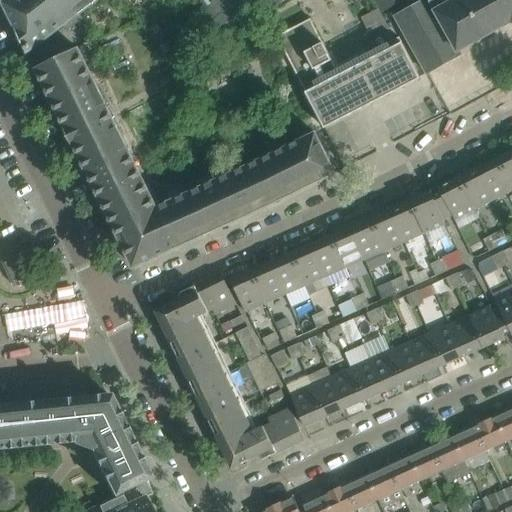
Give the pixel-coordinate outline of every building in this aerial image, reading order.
[(78,12),(94,0),(1,0),(2,2),(3,1),(5,5),(4,6),(5,9),(7,8),(15,25),(13,26),(15,29),(16,28),(25,46),(26,47),(24,48),(26,51),(29,50),(28,48),(63,23),(68,31),(83,19),(78,12)] [(233,4),(229,0),(216,0),(204,9),(212,19),(233,4)] [(246,6),(241,0),(237,0),(233,4),(212,19),(209,22),(215,29),(246,6)] [(242,0),(249,9),(252,7),(270,16),(291,0),(242,0)] [(374,0),(382,12),(401,0),(374,0)] [(431,0),(426,0),(395,17),(395,18),(428,75),(430,74),(430,73),(438,69),(444,80),(457,73),(451,62),(460,57),(462,57),(459,52),(511,22),(511,0),(434,0),(432,1),(431,0)] [(421,79),(399,38),(336,70),(310,19),(277,37),(325,129),(359,111),(371,105),(421,79)] [(157,206),(78,47),(34,68),(35,70),(36,69),(49,96),(48,96),(49,99),(51,98),(85,168),(83,169),(85,171),(86,171),(99,196),(98,197),(99,199),(100,198),(119,236),(117,237),(118,239),(120,238),(132,263),(131,263),(132,265),(133,265),(133,266),(134,266),(135,266),(136,267),(139,266),(138,265),(156,257),(156,259),(159,257),(158,256),(177,247),(157,206)] [(264,210),(282,202),(280,200),(306,188),(307,189),(309,188),(309,187),(335,174),(314,132),(157,206),(177,247),(204,235),(205,237),(208,235),(207,234),(234,222),(235,223),(238,222),(237,220),(263,208),(264,210)] [(511,151),(497,159),(511,187),(511,151)] [(511,191),(511,187),(497,159),(478,169),(494,201),(511,191)] [(494,201),(478,169),(458,179),(474,211),(494,201)] [(474,211),(458,179),(438,189),(441,194),(433,197),(443,221),(453,217),(455,221),(474,211)] [(445,225),(443,221),(433,197),(431,192),(411,201),(425,234),(445,225)] [(425,234),(411,201),(391,210),(405,242),(425,234)] [(405,242),(391,210),(371,219),(385,251),(405,242)] [(365,260),(385,251),(371,219),(351,228),(365,260)] [(365,260),(351,228),(331,236),(345,269),(365,260)] [(493,248),(511,238),(511,233),(511,232),(498,239),(495,233),(487,236),(493,248)] [(345,269),(331,236),(311,245),(325,278),(329,286),(349,277),(345,269)] [(493,248),(487,236),(474,242),(468,245),(472,255),(479,255),(493,248)] [(325,278),(311,245),(291,254),(305,286),(325,278)] [(509,262),(503,250),(498,253),(503,264),(509,262)] [(503,264),(498,253),(492,256),(497,267),(503,264)] [(30,277),(19,254),(2,263),(12,285),(20,281),(21,283),(24,282),(23,280),(30,277)] [(305,286),(291,254),(271,263),(285,295),(305,286)] [(444,257),(437,260),(442,272),(449,269),(444,257)] [(442,272),(437,260),(430,263),(436,274),(442,272)] [(285,295),(271,263),(251,272),(265,304),(285,295)] [(235,304),(220,272),(199,283),(213,309),(215,314),(235,304)] [(265,304),(251,272),(231,281),(244,313),(265,304)] [(463,284),(458,272),(452,275),(458,286),(463,284)] [(458,286),(452,275),(432,283),(437,295),(458,286)] [(408,287),(402,276),(397,278),(402,289),(408,287)] [(397,278),(377,287),(381,298),(402,289),(397,278)] [(346,298),(367,290),(363,280),(342,288),(346,298)] [(213,309),(199,283),(195,285),(196,286),(181,293),(183,298),(156,311),(166,332),(202,314),(213,309)] [(423,301),(418,290),(412,292),(417,304),(423,301)] [(417,304),(412,292),(406,295),(412,306),(417,304)] [(368,304),(363,293),(357,295),(362,307),(368,304)] [(362,307),(357,295),(352,298),(357,310),(362,307)] [(511,295),(498,303),(499,306),(511,331),(511,333),(511,295)] [(511,331),(499,306),(491,309),(490,307),(471,316),(485,348),(505,339),(503,335),(511,331)] [(384,319),(378,307),(373,310),(378,321),(384,319)] [(329,322),(323,310),(318,313),(323,324),(329,322)] [(378,321),(373,310),(367,312),(372,324),(378,321)] [(323,324),(318,313),(312,315),(317,327),(323,324)] [(216,344),(202,314),(166,332),(177,356),(173,358),(176,363),(216,344)] [(233,326),(245,321),(242,315),(230,320),(233,326)] [(485,348),(471,316),(451,325),(465,357),(485,348)] [(361,337),(353,319),(332,328),(337,339),(345,336),(348,343),(361,337)] [(296,336),(291,325),(285,327),(290,339),(296,336)] [(465,357),(451,325),(430,333),(445,365),(465,357)] [(250,332),(247,326),(236,332),(239,338),(250,332)] [(290,339),(285,327),(279,330),(285,341),(290,339)] [(337,339),(332,328),(327,330),(333,341),(337,339)] [(253,338),(250,332),(239,338),(241,343),(253,338)] [(265,343),(277,338),(274,332),(263,338),(265,343)] [(445,365),(430,333),(410,342),(425,374),(445,365)] [(221,346),(229,342),(226,337),(218,340),(221,346)] [(256,344),(253,338),(241,343),(244,349),(256,344)] [(280,343),(277,338),(265,343),(268,349),(280,343)] [(304,354),(299,342),(293,345),(299,356),(304,354)] [(425,374),(410,342),(390,351),(404,383),(425,374)] [(231,373),(216,344),(176,363),(179,369),(183,367),(194,391),(231,373)] [(259,349),(256,344),(244,349),(247,355),(259,349)] [(299,356),(293,345),(288,347),(293,359),(299,356)] [(261,355),(259,349),(247,355),(250,361),(261,355)] [(365,349),(345,358),(350,369),(364,401),(384,392),(370,360),(365,349)] [(285,355),(282,350),(271,355),(274,361),(285,355)] [(404,383),(390,351),(370,360),(384,392),(404,383)] [(277,382),(263,354),(261,355),(250,361),(247,362),(260,390),(277,382)] [(288,361),(285,355),(274,361),(277,366),(288,361)] [(344,410),(326,367),(305,376),(324,418),(344,410)] [(350,369),(330,378),(344,410),(364,401),(350,369)] [(201,416),(204,421),(245,402),(231,373),(194,391),(206,414),(201,416)] [(324,418),(305,376),(285,385),(304,427),(324,418)] [(272,401),(284,395),(281,389),(269,395),(272,401)] [(0,446),(70,440),(70,442),(72,442),(85,447),(86,447),(88,447),(111,495),(145,479),(144,478),(146,477),(146,478),(148,477),(110,402),(108,399),(106,395),(0,406),(0,446)] [(258,428),(245,402),(204,421),(207,427),(211,425),(221,445),(258,428)] [(511,437),(511,409),(497,417),(507,440),(511,437)] [(304,440),(289,410),(269,420),(270,422),(284,451),(304,440)] [(507,440),(497,417),(496,415),(473,426),(474,428),(484,450),(507,440)] [(258,428),(221,445),(222,448),(232,469),(233,468),(246,462),(260,455),(262,460),(272,456),(277,453),(277,454),(284,451),(270,422),(258,428)] [(484,450),(474,428),(452,438),(462,460),(463,460),(484,450)] [(469,472),(463,460),(462,460),(452,438),(431,446),(442,469),(443,469),(448,482),(469,472)] [(442,469),(431,446),(410,456),(421,479),(442,469)] [(421,479),(410,456),(389,466),(399,489),(421,479)] [(403,498),(399,489),(389,466),(367,476),(378,498),(382,507),(403,498)] [(511,472),(501,476),(505,488),(511,485),(511,472)] [(378,498),(367,476),(347,485),(357,508),(378,498)] [(112,497),(84,510),(84,511),(150,511),(149,508),(144,497),(151,493),(145,479),(111,495),(112,497)] [(358,511),(357,508),(347,485),(346,484),(323,495),(324,496),(331,511),(358,511)] [(511,498),(511,488),(511,486),(503,489),(508,500),(511,498)] [(508,500),(503,489),(496,492),(501,503),(508,500)] [(331,511),(324,496),(302,505),(305,511),(331,511)] [(300,511),(293,497),(287,500),(287,499),(274,506),(276,511),(300,511)] [(479,511),(486,509),(481,499),(460,508),(461,511),(479,511)] [(441,502),(433,506),(435,511),(442,511),(445,511),(441,502)]
